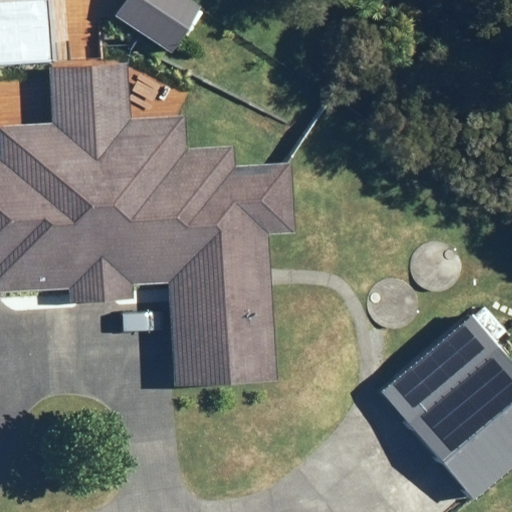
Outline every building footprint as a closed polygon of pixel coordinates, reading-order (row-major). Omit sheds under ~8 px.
[(185,0),(111,0),(101,14),(164,58),(199,10),(185,0)] [(49,1),(0,1),(0,62),(49,63),(49,1)] [(0,285),(51,285),(51,301),(124,300),(124,282),(161,282),(161,387),(256,387),(255,232),(284,232),(283,162),(227,162),(227,142),(183,142),(182,65),(47,65),(47,120),(0,120),(0,285)] [(471,267),(439,227),(351,298),(384,338),(471,267)] [(511,364),(468,311),(372,390),(463,500),(511,459),(511,364)]
